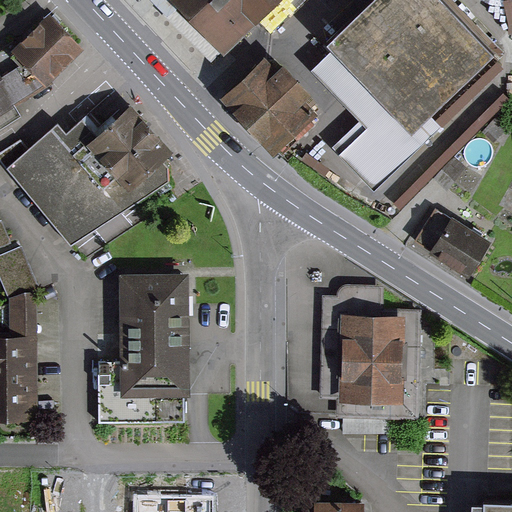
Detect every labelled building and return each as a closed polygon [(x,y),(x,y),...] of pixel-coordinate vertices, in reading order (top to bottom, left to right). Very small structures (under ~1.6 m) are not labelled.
[(181,0),(220,44),(270,0),(181,0)] [(431,0),(394,0),(315,72),(362,123),(336,147),(376,190),(445,126),(434,114),(490,63),(431,0)] [(52,14),(18,47),(46,77),(80,44),(52,14)] [(271,64),(231,99),(277,151),(317,116),(271,64)] [(0,112),(14,104),(0,83),(0,112)] [(59,123),(10,162),(72,241),(168,180),(167,164),(161,156),(168,150),(130,103),(97,130),(86,116),(66,132),(59,123)] [(479,233),(428,203),(409,234),(460,264),(479,233)] [(184,278),(125,279),(127,370),(102,370),(103,423),(186,422),(184,278)] [(0,416),(31,417),(32,297),(12,297),(11,341),(0,340),(0,416)] [(402,309),(345,309),(344,392),(401,393),(402,309)] [(511,511),(511,491),(485,490),(484,511),(511,511)] [(318,499),(317,511),(361,511),(362,500),(318,499)]
